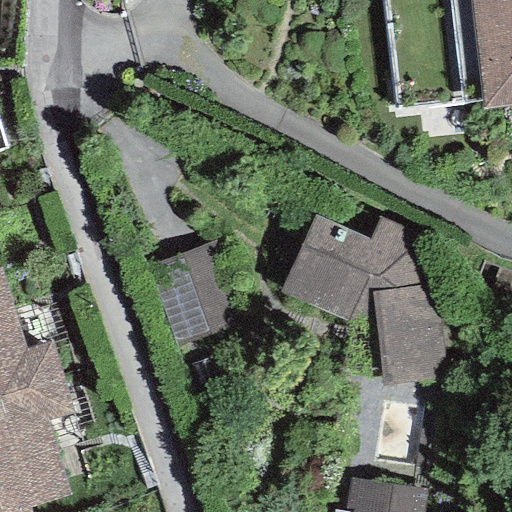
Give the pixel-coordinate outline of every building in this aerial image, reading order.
[(511,0),(471,0),(485,111),(511,106),(511,0)] [(372,238),(312,217),(279,291),(350,323),(353,306),(372,316),(381,381),(459,369),(436,242),(403,228),(379,217),(372,238)] [(204,247),(147,267),(176,349),(233,329),(204,247)] [(0,511),(30,511),(28,504),(72,489),(47,416),(73,407),(51,343),(26,352),(0,274),(0,511)] [(428,511),(431,491),(347,479),(343,510),(350,511),(428,511)]
